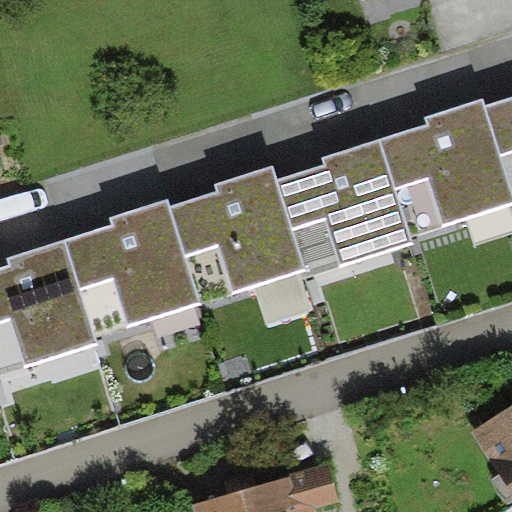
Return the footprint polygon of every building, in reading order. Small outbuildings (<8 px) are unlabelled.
[(511,101),(486,110),(502,161),(511,157),(511,101)] [(428,129),(380,144),(396,194),(428,185),(443,230),(511,207),(511,190),(502,161),(486,110),(484,103),(448,115),(426,122),(428,129)] [(324,169),(277,183),(293,234),(326,224),(341,270),(413,247),(396,194),(380,144),(345,155),(322,162),(324,169)] [(216,195),(170,210),(186,261),(218,251),(232,296),(305,273),(293,234),(277,183),(273,169),(237,180),(213,188),(216,195)] [(112,230),(66,244),(81,294),(114,284),(128,330),(201,308),(186,261),(170,210),(169,204),(132,215),(110,221),(112,230)] [(9,269),(0,272),(0,328),(11,325),(26,371),(99,348),(81,294),(66,244),(30,255),(7,262),(9,269)] [(511,409),(472,436),(511,498),(511,409)] [(329,467),(192,507),(193,511),(316,511),(340,504),(329,467)]
